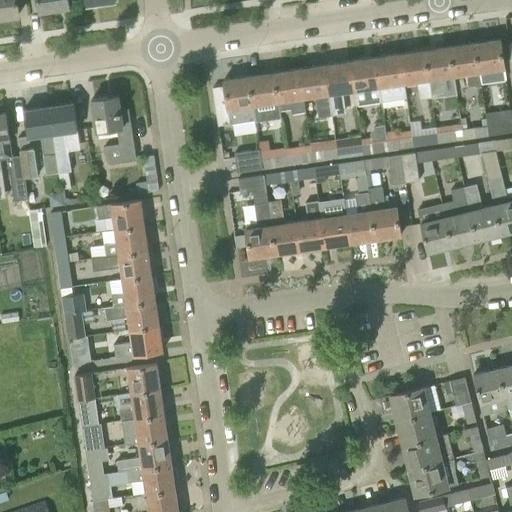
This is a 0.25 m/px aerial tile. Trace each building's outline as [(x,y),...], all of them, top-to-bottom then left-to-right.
[(0,0),(0,17),(18,15),(15,0),(0,0)] [(68,0),(37,0),(39,12),(69,8),(68,0)] [(504,68),(503,58),(500,38),(474,42),(480,83),(506,79),(504,68)] [(474,42),(449,46),(453,75),(466,74),(468,86),(480,84),(479,83),(480,83),(474,42)] [(435,47),(424,49),(431,97),(444,95),(441,77),(453,75),(449,46),(435,48),(435,47)] [(413,51),(399,53),(403,83),(404,83),(416,81),(419,99),(431,97),(424,49),(413,50),(413,51)] [(399,53),(374,57),(380,100),(406,96),(404,83),(403,83),(399,53)] [(374,57),(349,61),(353,91),(355,104),(380,100),(374,57)] [(349,61),(324,65),(331,115),(345,113),(342,93),(353,91),(349,61)] [(324,65),(299,68),(303,98),(315,97),(318,117),(331,115),(324,65)] [(285,69),(273,71),(278,102),(280,111),(291,109),(292,114),(306,111),(303,98),(299,68),(285,70),(285,69)] [(263,74),(248,76),(253,106),(256,120),(256,121),(281,117),(280,111),(278,102),(273,71),(262,72),(263,74)] [(253,106),(248,76),(223,80),(230,124),(256,120),(253,106)] [(136,158),(128,108),(120,109),(118,95),(91,99),(94,119),(96,132),(117,128),(119,144),(104,146),(106,154),(107,162),(136,158)] [(73,102),(48,106),(58,173),(71,171),(65,132),(77,130),(76,122),(73,102)] [(58,173),(48,106),(24,109),(28,137),(41,135),(46,174),(58,173)] [(485,112),(487,126),(489,136),(511,132),(511,125),(509,109),(485,112)] [(10,139),(8,132),(6,112),(0,112),(0,157),(10,156),(11,156),(9,139),(10,139)] [(487,126),(462,129),(464,140),(489,136),(487,126)] [(462,129),(437,133),(439,143),(464,140),(462,129)] [(437,133),(413,137),(414,147),(439,143),(437,133)] [(413,137),(387,140),(389,151),(414,147),(413,137)] [(387,140),(362,144),(363,155),(389,151),(387,140)] [(495,140),(480,143),(481,154),(488,180),(501,177),(495,151),(497,151),(495,140)] [(480,143),(454,147),(456,157),(481,153),(481,154),(480,143)] [(362,144),(336,148),(338,159),(363,155),(362,144)] [(38,175),(33,147),(30,147),(20,149),(20,155),(24,177),(38,175)] [(454,147),(430,150),(431,160),(456,157),(454,147)] [(336,148),(311,152),(313,162),(338,159),(336,148)] [(261,159),(260,149),(234,152),(237,172),(263,169),(261,159)] [(430,150),(401,154),(406,181),(419,180),(416,163),(431,160),(430,150)] [(311,152),(286,155),(288,166),(313,162),(311,152)] [(401,154),(363,160),(365,170),(389,166),(392,183),(406,181),(401,154)] [(24,177),(20,155),(11,156),(10,156),(11,162),(8,163),(13,192),(14,200),(27,198),(26,190),(24,177)] [(288,166),(286,155),(261,159),(263,169),(263,170),(288,166)] [(363,160),(338,164),(340,174),(365,170),(363,160)] [(338,164),(313,167),(315,178),(340,174),(338,164)] [(313,167),(288,171),(290,182),(315,178),(313,167)] [(288,171),(263,175),(265,185),(290,182),(288,171)] [(265,185),(263,175),(258,175),(238,178),(240,193),(256,190),(257,203),(254,203),(258,226),(245,228),(250,257),(275,254),(267,202),(268,202),(265,185)] [(494,205),(501,233),(511,230),(511,200),(508,201),(501,177),(488,180),(494,205)] [(476,184),(464,187),(477,239),(501,233),(494,205),(482,208),(476,184)] [(367,188),(368,192),(369,192),(375,239),(401,235),(396,206),(384,207),(382,186),(367,188)] [(441,203),(452,245),(477,239),(464,187),(450,190),(452,200),(441,203)] [(60,192),(48,194),(50,207),(62,205),(60,192)] [(357,211),(346,213),(350,243),(375,239),(369,192),(368,192),(354,194),(357,211)] [(113,216),(115,229),(144,224),(140,199),(120,202),(97,206),(99,219),(113,216)] [(281,200),(268,202),(267,202),(275,254),(300,250),(296,221),(284,222),(281,200)] [(307,219),(296,221),(300,250),(325,246),(321,217),(318,201),(305,203),(307,219)] [(452,245),(441,203),(416,208),(427,252),(452,245)] [(46,246),(41,208),(28,209),(33,247),(46,246)] [(50,213),(53,238),(64,236),(60,211),(50,213)] [(346,213),(321,217),(325,246),(350,243),(346,213)] [(102,232),(106,256),(148,249),(144,224),(115,229),(115,230),(102,232)] [(53,238),(57,263),(68,261),(64,236),(53,238)] [(121,267),(122,279),(151,275),(148,249),(106,256),(91,258),(93,270),(121,267)] [(68,261),(57,263),(61,288),(72,287),(68,261)] [(110,281),(114,306),(155,300),(151,275),(122,279),(110,281)] [(62,297),(64,313),(82,311),(87,310),(84,294),(62,297)] [(128,317),(130,329),(159,325),(155,300),(114,306),(104,307),(106,320),(128,317)] [(82,311),(64,313),(68,338),(86,336),(82,311)] [(159,325),(130,329),(132,342),(114,345),(116,357),(134,354),(162,350),(159,325)] [(70,348),(72,364),(83,363),(80,346),(70,348)] [(128,367),(131,392),(160,388),(156,363),(128,367)] [(511,364),(498,368),(508,408),(509,410),(511,409),(511,364)] [(483,414),(508,408),(498,368),(473,374),(483,414)] [(73,375),(77,401),(95,398),(92,373),(73,375)] [(471,401),(465,376),(450,380),(455,400),(456,405),(462,404),(471,401)] [(391,395),(397,420),(429,412),(423,387),(391,395)] [(121,420),(135,418),(135,417),(164,413),(160,388),(131,392),(133,406),(119,408),(121,420)] [(77,401),(81,426),(97,423),(93,399),(95,398),(77,401)] [(476,421),(471,401),(462,404),(467,424),(476,421)] [(435,437),(429,412),(397,420),(403,444),(435,437)] [(135,417),(135,418),(139,443),(167,438),(164,413),(135,417)] [(483,451),(477,426),(460,431),(462,439),(470,437),(474,453),(483,451)] [(454,458),(447,433),(435,437),(403,444),(410,469),(441,461),(441,462),(454,458)] [(511,445),(511,433),(488,440),(491,451),(511,445)] [(119,472),(126,471),(126,470),(171,463),(167,438),(139,443),(141,456),(117,460),(119,472)] [(85,451),(89,476),(104,474),(100,449),(85,451)] [(488,469),(485,459),(483,451),(474,453),(480,478),(489,476),(488,469)] [(511,463),(509,453),(485,459),(488,469),(511,463)] [(441,461),(410,469),(416,494),(447,486),(458,484),(455,473),(445,476),(441,462),(441,461)] [(179,486),(177,475),(173,476),(171,463),(126,470),(126,471),(128,481),(144,479),(146,493),(175,489),(175,487),(179,486)] [(108,499),(104,474),(89,476),(93,501),(108,499)] [(492,484),(468,490),(470,499),(494,494),(492,484)] [(511,511),(511,484),(505,486),(511,509),(501,511),(511,511)] [(178,511),(177,503),(175,489),(146,493),(148,511),(178,511)] [(468,490),(443,496),(445,506),(470,499),(468,490)] [(419,502),(418,502),(420,511),(426,511),(446,507),(445,506),(443,496),(419,502)] [(408,511),(405,497),(381,503),(383,511),(408,511)] [(109,511),(108,499),(93,501),(94,511),(109,511)] [(383,511),(381,503),(356,509),(356,511),(383,511)]
